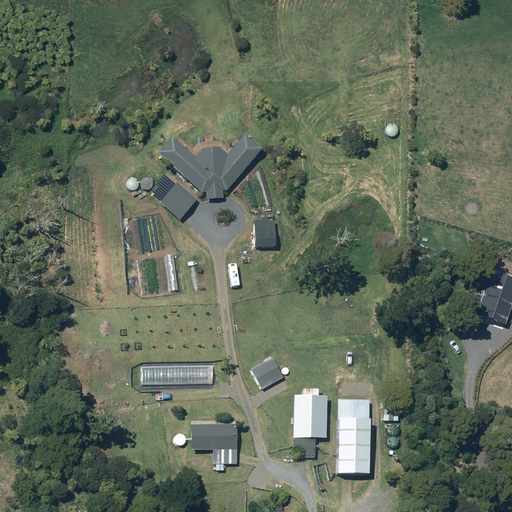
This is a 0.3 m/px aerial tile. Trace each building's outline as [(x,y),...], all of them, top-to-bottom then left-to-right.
[(223,200),(223,193),(227,192),(263,152),(245,136),(227,157),(220,150),(203,151),(196,159),(173,139),(158,156),(201,194),(206,194),(207,201),(223,200)] [(177,185),(160,205),(180,222),(197,201),(177,185)] [(511,282),(489,275),(475,318),(505,328),(511,307),(511,282)] [(457,279),(444,277),(442,295),(455,297),(457,279)] [(247,371),(258,390),(280,378),(268,358),(247,371)] [(299,387),(288,447),(298,449),(296,457),(310,460),(313,444),(322,446),(328,416),(318,414),(322,391),(299,387)] [(331,422),(330,476),(361,476),(362,422),(331,422)] [(212,450),(212,464),(237,464),(237,424),(190,424),(190,449),(212,450)] [(390,441),(392,426),(381,425),(379,439),(390,441)] [(183,435),(172,434),(171,448),(183,448),(183,435)]
